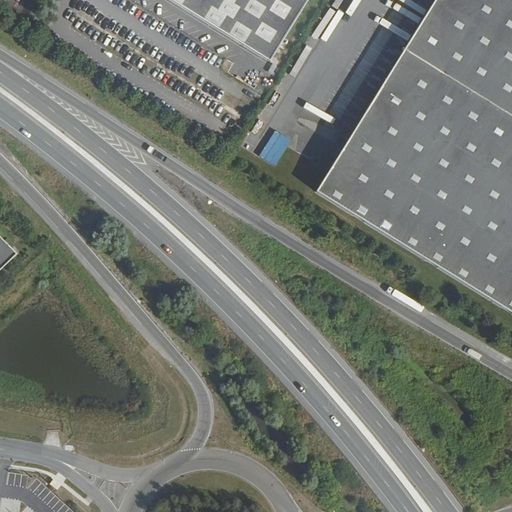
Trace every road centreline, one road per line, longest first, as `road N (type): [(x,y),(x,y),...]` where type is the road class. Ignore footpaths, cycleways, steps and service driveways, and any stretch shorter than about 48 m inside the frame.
road 1 (primary): [(448,511),(336,370),(246,278),(121,161),(0,69)]
road 2 (primary): [(511,372),(281,237),(0,57)]
road 3 (primary): [(0,108),(221,301),(405,511)]
road 4 (unknown): [(63,0),(68,31),(213,122),(229,114),(236,87),(96,0)]
road 5 (primary): [(0,166),(138,306),(195,382),(204,429),(181,465)]
road 6 (unknown): [(354,0),(281,122)]
road 7 (secondary): [(284,511),(255,475),(232,464),(181,465)]
